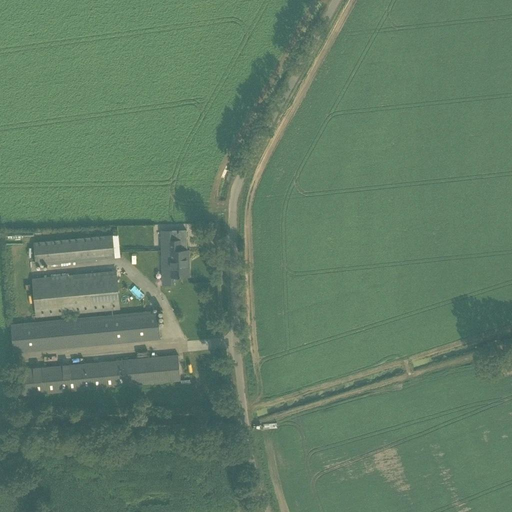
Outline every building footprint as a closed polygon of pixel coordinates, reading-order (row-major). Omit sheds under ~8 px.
[(162,231),(161,231),(162,246),(168,246),(168,260),(162,260),(162,277),(163,277),(173,276),(179,276),(189,276),(189,250),(187,250),(187,230),(179,231),(179,230),(177,230),(177,231),(176,231),(169,231),(162,231)] [(34,242),(36,265),(115,258),(113,235),(34,242)] [(32,278),(36,316),(120,308),(117,271),(32,278)] [(11,325),(14,354),(160,339),(157,311),(11,325)] [(15,374),(17,396),(181,381),(179,355),(28,369),(28,373),(15,374)]
